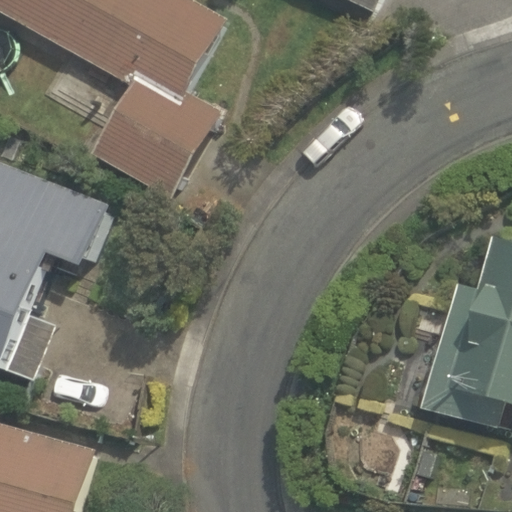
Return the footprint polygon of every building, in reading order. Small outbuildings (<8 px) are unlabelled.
[(0,0),(0,10),(150,93),(111,164),(190,207),(240,119),(220,108),(223,103),(208,95),(244,28),(194,0),(0,0)] [(349,0),(391,19),(399,0),(349,0)] [(107,278),(130,213),(2,165),(0,169),(0,378),(27,389),(30,381),(50,388),(70,332),(53,326),(74,264),(107,278)] [(511,242),(496,238),(483,289),(463,284),(427,408),(503,429),(511,403),(511,242)] [(0,511),(98,511),(115,456),(0,425),(0,511)]
